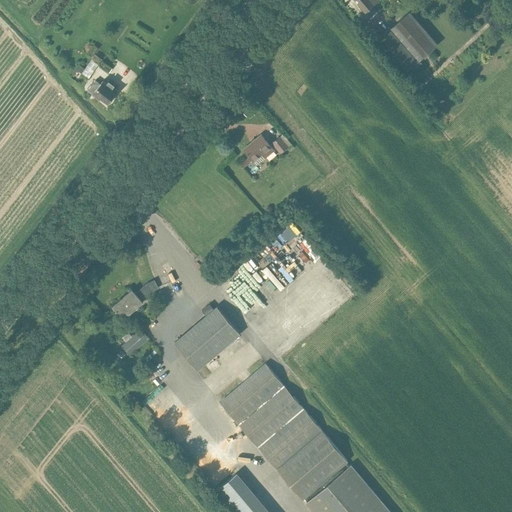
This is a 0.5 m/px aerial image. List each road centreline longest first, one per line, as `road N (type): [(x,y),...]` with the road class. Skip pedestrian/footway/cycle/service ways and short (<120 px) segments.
road 1 (residential): [(58,256),(78,249),(128,198),(281,0)]
road 2 (secondary): [(58,256),(254,0)]
